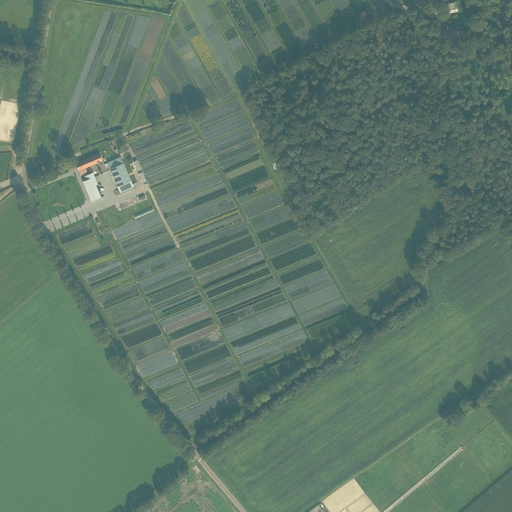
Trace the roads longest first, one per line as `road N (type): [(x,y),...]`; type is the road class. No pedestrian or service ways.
road 1 (unclassified): [(243,511),(135,381),(28,204),(22,156),(50,0)]
road 2 (track): [(190,449),(424,283),(433,231),(484,154)]
road 3 (track): [(484,154),(403,12)]
